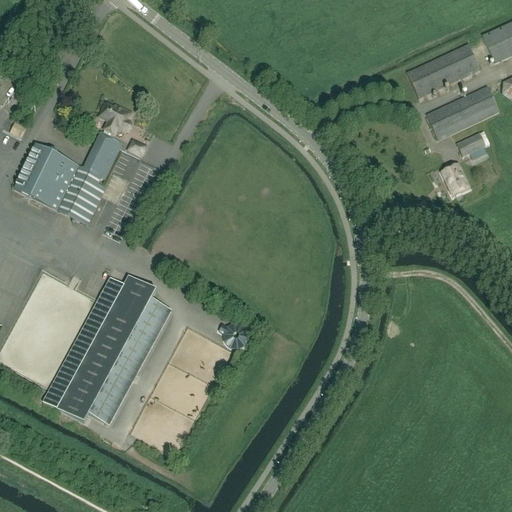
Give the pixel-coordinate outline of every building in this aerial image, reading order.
[(494,66),(511,57),(511,25),(482,39),(494,66)] [(479,72),(467,46),(406,75),(418,101),(479,72)] [(501,97),(511,104),(511,103),(511,79),(502,84),(501,97)] [(498,114),(487,88),(425,117),(437,142),(498,114)] [(127,131),(128,123),(131,115),(114,106),(113,109),(104,105),(98,119),(108,124),(106,128),(105,128),(103,131),(104,131),(102,136),(111,140),(113,136),(114,136),(117,129),(123,132),(128,132),(127,131)] [(14,124),(9,135),(20,140),(26,130),(14,124)] [(483,134),(479,136),(456,147),(462,159),(485,149),(484,149),(489,147),(483,134)] [(34,147),(13,192),(35,202),(78,224),(87,228),(105,189),(97,185),(100,179),(104,181),(121,145),(111,140),(102,136),(100,135),(93,149),(82,170),(56,157),(56,155),(55,153),(51,151),(48,151),(47,153),(34,147)] [(452,198),(468,190),(457,166),(440,174),(452,198)] [(14,237),(47,254),(47,253),(61,260),(65,253),(54,247),(53,248),(18,230),(14,237)] [(0,256),(44,276),(48,269),(0,247),(0,256)] [(72,257),(83,261),(86,254),(74,250),(72,257)] [(126,260),(140,261),(141,253),(127,251),(126,260)] [(62,298),(73,269),(62,265),(47,306),(54,308),(58,297),(62,298)] [(398,268),(388,270),(389,279),(400,277),(398,268)] [(42,404),(55,411),(83,426),(87,417),(108,428),(170,313),(150,302),(155,293),(128,279),(123,287),(109,280),(42,404)] [(23,336),(30,338),(38,311),(32,309),(23,336)] [(18,342),(20,334),(0,327),(0,352),(4,354),(2,362),(22,369),(30,346),(18,342)]
